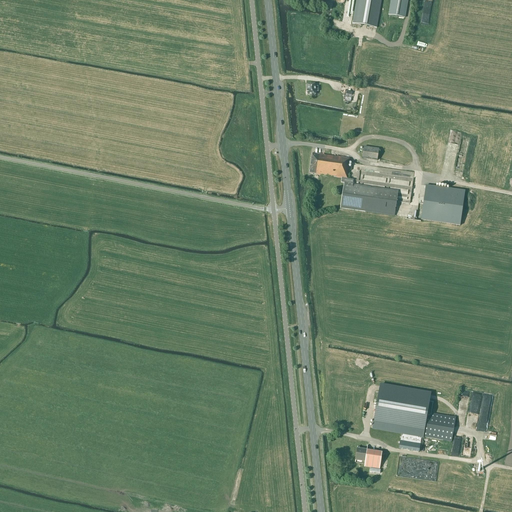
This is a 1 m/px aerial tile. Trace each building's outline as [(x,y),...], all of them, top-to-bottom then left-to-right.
[(356,0),(352,24),(376,28),(381,0),(356,0)] [(390,0),(388,15),(405,18),(407,0),(390,0)] [(315,95),(315,92),(318,92),(318,87),(315,87),(315,84),(307,85),(308,90),(307,91),(307,95),(315,95)] [(364,147),(362,158),(377,160),(379,149),(364,147)] [(349,163),(348,163),(348,159),(312,153),(309,173),(316,174),(316,175),(341,178),(341,183),(344,183),(340,208),(394,216),(398,191),(352,184),(353,172),(348,171),(349,163)] [(460,226),(465,191),(426,186),(421,220),(460,226)] [(451,442),(455,417),(427,412),(430,394),(380,385),(372,428),(401,433),(399,449),(403,449),(403,451),(419,453),(422,437),(451,442)] [(476,422),(480,395),(470,393),(465,420),(476,422)] [(365,461),(364,467),(379,469),(380,465),(382,454),(367,451),(368,445),(367,445),(366,451),(357,450),(358,447),(357,447),(355,463),(356,460),(365,461)]
